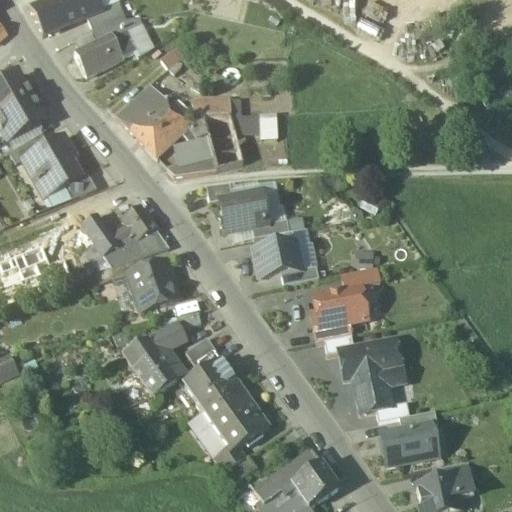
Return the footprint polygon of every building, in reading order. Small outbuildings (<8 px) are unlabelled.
[(69,0),(62,0),(30,14),(42,41),(80,25),(69,0)] [(85,0),(69,0),(80,25),(86,22),(94,19),(85,0)] [(114,0),(85,0),(94,19),(116,9),(118,8),(114,0)] [(308,0),(308,13),(352,14),(352,0),(308,0)] [(94,19),(86,22),(92,37),(94,36),(104,31),(114,29),(124,27),(116,9),(94,19)] [(124,27),(114,29),(118,38),(127,58),(120,62),(122,65),(135,58),(126,39),(140,33),(137,25),(124,27)] [(114,29),(104,31),(94,36),(100,47),(110,42),(118,38),(114,29)] [(511,29),(511,48),(496,51),(498,62),(511,59),(511,29)] [(140,33),(126,39),(135,58),(138,64),(150,57),(140,33)] [(127,58),(118,38),(110,42),(120,62),(127,58)] [(100,47),(74,59),(86,82),(122,65),(120,62),(110,42),(100,47)] [(177,53),(159,64),(166,74),(183,63),(177,53)] [(0,92),(0,127),(17,118),(33,110),(18,83),(0,92)] [(150,91),(116,120),(144,152),(156,141),(150,135),(160,126),(155,121),(166,109),(150,91)] [(228,106),(192,107),(193,124),(202,124),(229,123),(228,106)] [(187,130),(166,109),(155,121),(160,126),(150,135),(156,141),(144,152),(153,162),(188,133),(189,132),(187,130)] [(17,118),(0,127),(0,138),(11,158),(48,137),(33,110),(17,118)] [(229,123),(202,124),(207,142),(211,159),(215,176),(242,169),(229,123)] [(207,142),(202,124),(193,124),(193,126),(187,130),(189,132),(188,133),(195,145),(207,142)] [(40,156),(24,165),(24,166),(38,190),(43,187),(50,201),(63,194),(80,184),(79,183),(68,161),(73,158),(64,143),(40,156)] [(34,146),(8,161),(14,172),(24,166),(24,165),(40,156),(34,146)] [(211,159),(177,170),(181,182),(215,176),(211,159)] [(177,170),(165,174),(174,183),(181,182),(177,170)] [(87,179),(79,183),(80,184),(63,194),(70,207),(96,196),(87,179)] [(229,189),(205,192),(208,209),(219,207),(232,204),(229,189)] [(232,204),(219,207),(225,238),(250,233),(265,230),(259,198),(232,204)] [(154,236),(138,213),(121,225),(125,230),(133,242),(137,248),(154,236)] [(110,241),(96,222),(80,233),(102,264),(112,257),(118,252),(110,241)] [(286,226),(265,230),(250,233),(253,245),(288,238),(286,226)] [(125,230),(110,241),(118,252),(133,242),(125,230)] [(154,236),(137,248),(141,252),(119,266),(112,257),(102,264),(110,274),(142,263),(168,254),(154,236)] [(118,252),(112,257),(119,266),(141,252),(137,248),(133,242),(118,252)] [(293,249),(253,257),(258,285),(280,280),(299,276),(293,249)] [(352,255),(352,271),(370,271),(371,255),(352,255)] [(110,274),(95,279),(99,290),(126,281),(145,274),(142,263),(110,274)] [(145,274),(126,281),(139,320),(178,306),(165,268),(145,274)] [(299,276),(280,280),(282,292),(317,285),(315,273),(299,276)] [(376,273),(340,280),(343,296),(359,293),(359,294),(379,290),(376,273)] [(343,296),(312,302),(318,332),(318,335),(348,330),(366,326),(359,294),(359,293),(343,296)] [(197,319),(175,324),(178,335),(200,330),(197,319)] [(348,330),(318,335),(318,332),(312,333),(315,350),(323,348),(350,342),(348,330)] [(175,333),(165,338),(173,353),(174,355),(185,349),(175,333)] [(165,338),(142,350),(149,364),(155,360),(157,361),(173,353),(165,338)] [(350,342),(323,348),(326,361),(338,359),(337,357),(353,354),(350,342)] [(206,345),(185,360),(200,382),(201,382),(221,367),(206,345)] [(353,354),(337,357),(338,359),(343,386),(357,384),(359,393),(354,394),(359,420),(375,417),(391,414),(390,412),(387,394),(406,390),(402,375),(400,375),(394,346),(353,354)] [(142,350),(123,361),(132,377),(149,364),(142,350)] [(157,361),(155,360),(149,364),(132,377),(153,406),(177,389),(157,361)] [(10,364),(0,368),(0,386),(17,379),(10,364)] [(221,367),(201,382),(202,383),(183,396),(201,421),(240,394),(221,367)] [(240,394),(201,421),(228,461),(229,462),(238,456),(269,435),(240,394)] [(405,409),(390,412),(391,414),(375,417),(377,429),(398,425),(408,423),(405,409)] [(408,423),(398,425),(400,436),(429,431),(430,432),(436,431),(433,418),(408,423)] [(400,436),(382,440),(385,455),(382,456),(386,473),(430,465),(427,449),(433,448),(430,432),(429,431),(400,436)] [(238,456),(229,462),(228,461),(214,471),(222,482),(245,466),(238,456)] [(311,460),(253,501),(261,511),(265,511),(291,494),(290,493),(319,472),(311,460)] [(222,482),(218,485),(226,496),(255,475),(247,464),(222,482)] [(466,470),(431,477),(433,489),(468,482),(466,470)] [(314,511),(336,496),(319,472),(290,493),(291,494),(303,511),(314,511)] [(433,489),(415,492),(416,496),(415,496),(418,511),(459,511),(458,505),(472,502),(468,482),(433,489)] [(303,511),(291,494),(265,511),(303,511)]
